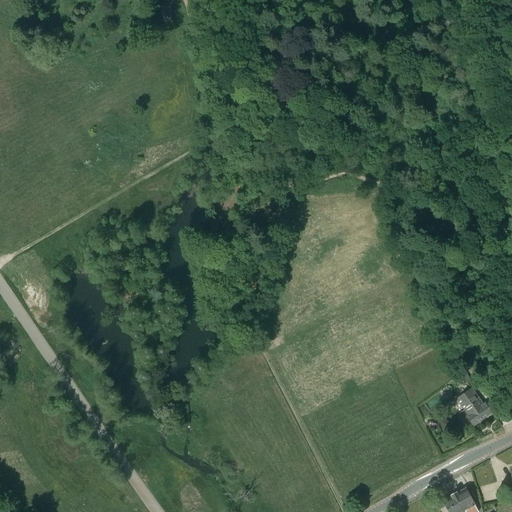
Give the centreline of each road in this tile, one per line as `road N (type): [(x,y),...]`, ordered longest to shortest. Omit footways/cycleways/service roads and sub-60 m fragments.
road 1 (tertiary): [(156,511),(0,284)]
road 2 (tertiary): [(511,437),(374,511)]
